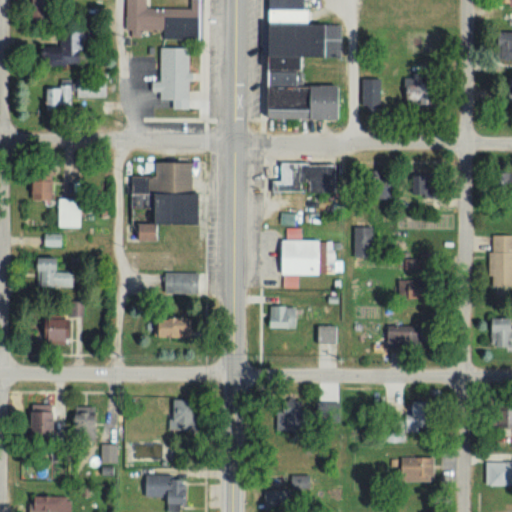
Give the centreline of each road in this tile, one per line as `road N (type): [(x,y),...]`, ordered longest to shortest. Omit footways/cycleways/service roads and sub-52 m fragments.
road 1 (tertiary): [(232,511),(232,143)]
road 2 (residential): [(459,511),(463,146)]
road 3 (residential): [(511,146),(232,143)]
road 4 (residential): [(511,377),(233,377)]
road 5 (residential): [(233,377),(0,373)]
road 6 (residential): [(232,143),(0,141)]
road 7 (residential): [(463,146),(464,0)]
road 8 (tertiary): [(232,143),(232,0)]
road 9 (residential): [(1,142),(0,0)]
